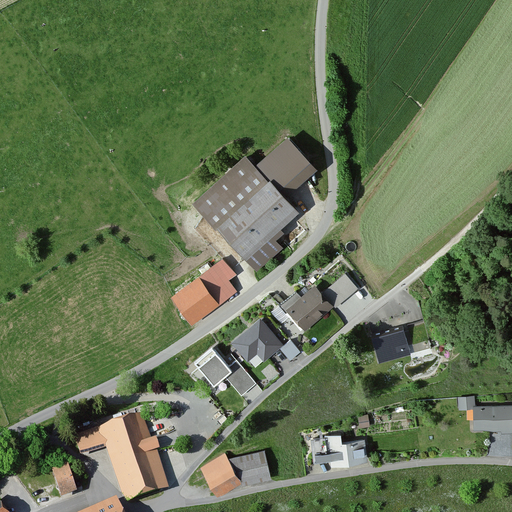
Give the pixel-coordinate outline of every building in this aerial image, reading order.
[(248,155),(195,202),(248,260),(302,211),(289,197),(319,170),(289,137),(258,166),(248,155)] [(237,292),(216,264),(172,296),(193,324),(237,292)] [(335,307),(316,284),(287,307),(306,330),(335,307)] [(280,315),(287,308),(279,299),(272,306),(280,315)] [(424,315),(407,320),(415,346),(432,341),(424,315)] [(285,345),(261,317),(232,342),(248,361),(259,353),(266,361),(285,345)] [(412,355),(406,328),(375,335),(381,362),(412,355)] [(230,367),(215,350),(200,363),(214,381),(230,367)] [(459,410),(474,409),(475,429),(511,428),(511,404),(476,406),(476,396),(459,396),(459,410)] [(122,495),(131,504),(171,491),(158,455),(163,453),(159,441),(153,443),(144,416),(75,439),(82,459),(107,450),(122,495)] [(344,434),(312,439),(316,463),(332,461),(333,465),(369,460),(366,439),(345,442),(344,434)] [(220,498),(244,484),(272,478),(267,450),(228,458),(225,454),(201,468),(220,498)] [(54,473),(63,498),(78,493),(69,467),(54,473)] [(123,511),(118,500),(89,511),(123,511)]
